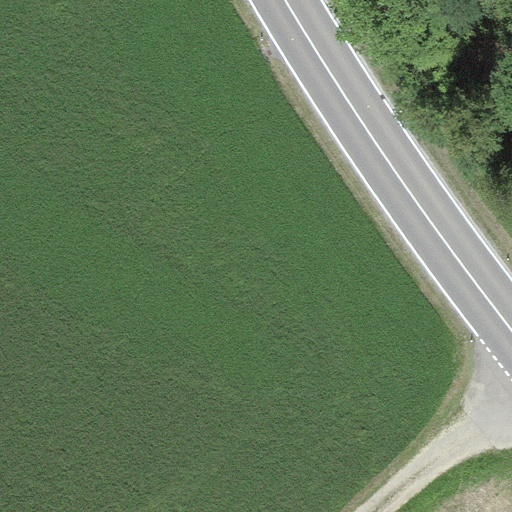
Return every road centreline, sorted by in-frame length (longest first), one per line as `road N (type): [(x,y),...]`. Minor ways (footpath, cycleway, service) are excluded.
road 1 (primary): [(511,330),(348,96),(293,0)]
road 2 (track): [(377,511),(511,388)]
